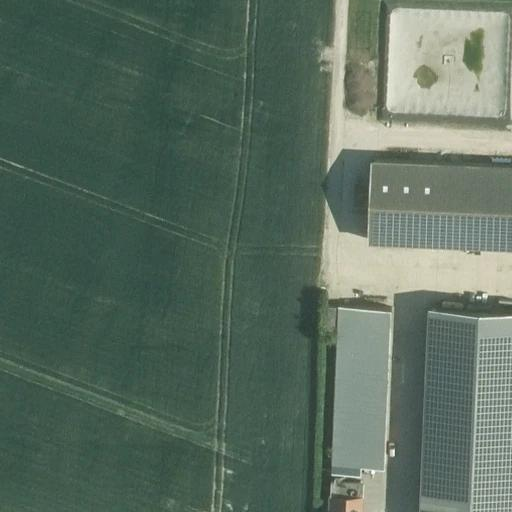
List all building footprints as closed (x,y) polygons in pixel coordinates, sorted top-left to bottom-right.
[(387,7),(380,103),(499,112),(503,60),(477,59),(477,56),(449,54),(447,81),(445,81),(444,100),(417,98),(420,58),(421,58),(423,40),(409,39),(412,9),(387,7)] [(511,246),(511,164),(375,159),(371,240),(511,246)] [(339,305),(332,463),(385,465),(391,307),(339,305)] [(511,511),(511,311),(429,308),(420,511),(511,511)] [(332,480),(330,511),(358,511),(360,481),(332,480)]
